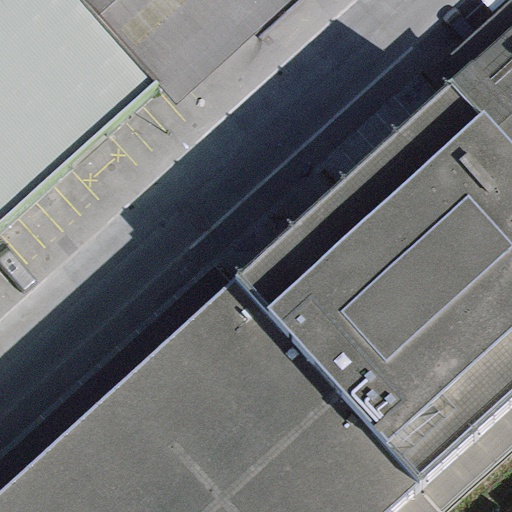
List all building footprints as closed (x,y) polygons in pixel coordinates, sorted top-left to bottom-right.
[(80,0),(0,0),(0,234),(162,90),(159,87),(80,0)] [(80,0),(159,87),(255,0),(80,0)] [(511,45),(455,97),(511,159),(511,45)] [(511,159),(455,97),(238,295),(421,497),(511,415),(511,159)] [(404,511),(421,497),(238,295),(0,508),(0,511),(404,511)]
